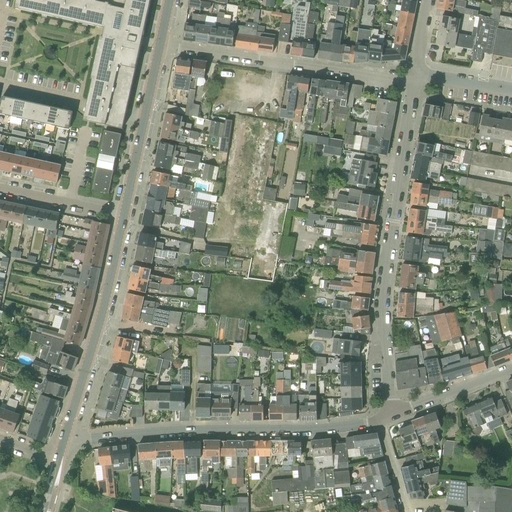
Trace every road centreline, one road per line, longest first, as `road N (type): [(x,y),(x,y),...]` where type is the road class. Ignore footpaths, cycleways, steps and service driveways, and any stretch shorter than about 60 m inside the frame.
road 1 (residential): [(391,413),(382,309),(412,82)]
road 2 (residential): [(63,440),(379,421)]
road 3 (residential): [(412,82),(159,45)]
road 4 (unclassified): [(63,440),(123,216)]
road 5 (residential): [(0,84),(144,120)]
road 6 (residential): [(391,413),(511,369)]
road 7 (residential): [(123,216),(0,189)]
